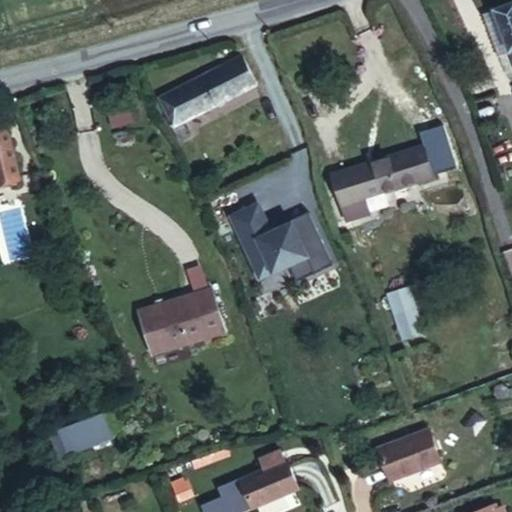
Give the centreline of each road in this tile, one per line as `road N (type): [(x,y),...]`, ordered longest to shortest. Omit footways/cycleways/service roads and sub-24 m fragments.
road 1 (residential): [(338,0),(139,53)]
road 2 (residential): [(139,53),(0,90)]
